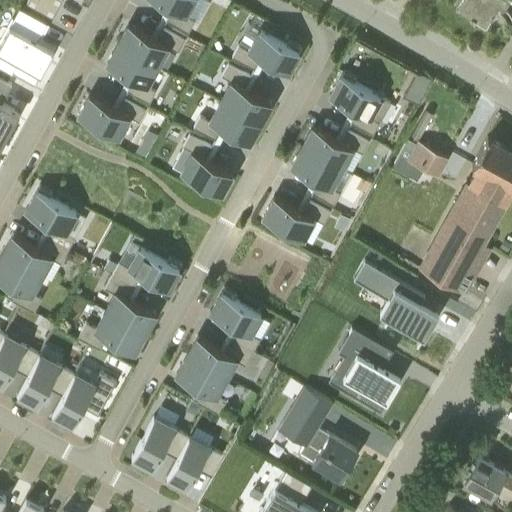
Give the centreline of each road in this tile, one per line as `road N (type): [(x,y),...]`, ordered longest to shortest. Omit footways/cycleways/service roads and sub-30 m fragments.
road 1 (residential): [(263,0),(313,27),(320,46),(93,468)]
road 2 (residential): [(0,189),(103,0)]
road 3 (residential): [(511,101),(342,0)]
road 4 (residential): [(377,511),(454,386)]
